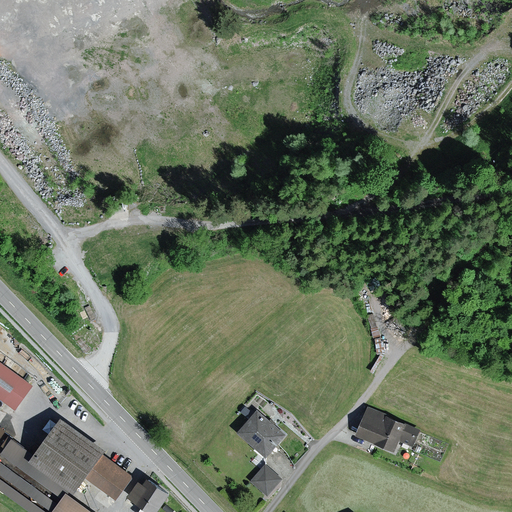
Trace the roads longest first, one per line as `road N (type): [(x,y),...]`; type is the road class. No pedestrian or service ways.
road 1 (track): [(62,246),(108,228),(390,209),(511,187)]
road 2 (track): [(511,84),(476,121),(442,139),(390,141),(354,119),(346,96),(361,35),(358,0)]
road 3 (primary): [(212,511),(0,292)]
road 4 (track): [(0,165),(106,315),(108,351),(82,377)]
road 5 (track): [(343,213),(399,179),(466,60),(487,49),(511,50)]
